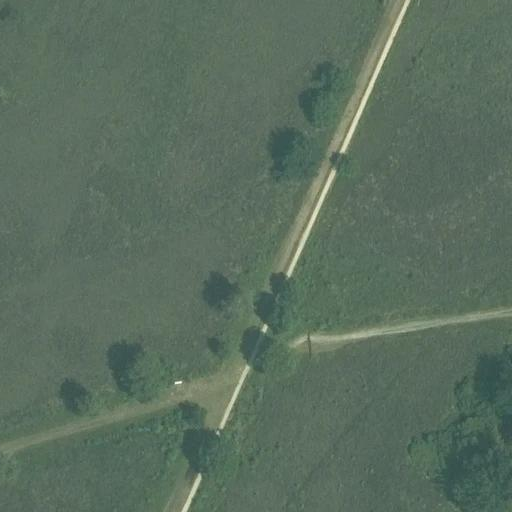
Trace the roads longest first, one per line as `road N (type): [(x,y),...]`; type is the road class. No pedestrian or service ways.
road 1 (track): [(396,0),(245,345),(256,348)]
road 2 (track): [(235,395),(199,390),(0,453)]
road 3 (track): [(171,511),(245,345)]
